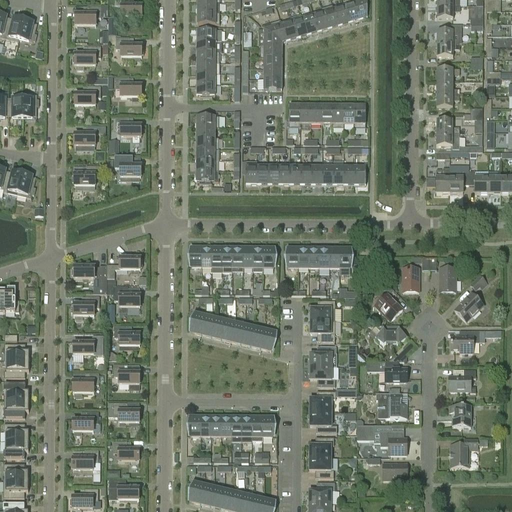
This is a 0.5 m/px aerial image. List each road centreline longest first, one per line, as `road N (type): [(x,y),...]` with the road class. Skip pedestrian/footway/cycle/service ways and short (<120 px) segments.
road 1 (residential): [(49,511),(52,256)]
road 2 (residential): [(166,226),(410,223)]
road 3 (residential): [(410,223),(411,0)]
road 4 (residential): [(425,511),(429,332)]
road 5 (residential): [(166,404),(166,226)]
road 6 (residential): [(53,161),(53,10)]
road 7 (residential): [(166,404),(297,405)]
